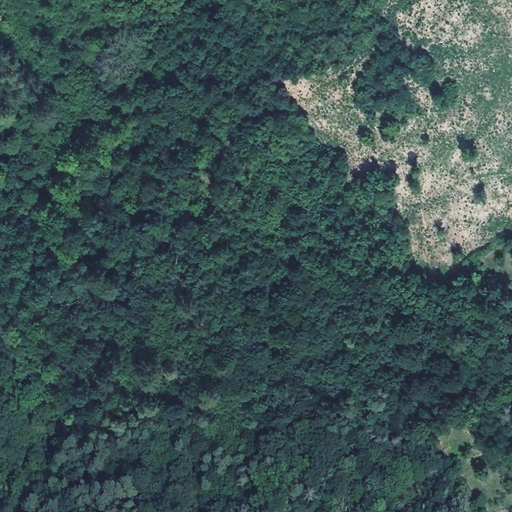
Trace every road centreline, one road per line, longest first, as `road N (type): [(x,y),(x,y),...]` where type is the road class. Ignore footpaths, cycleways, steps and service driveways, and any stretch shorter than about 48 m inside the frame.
road 1 (track): [(0,494),(12,476),(42,343),(54,268),(49,241)]
road 2 (track): [(49,241),(148,44)]
